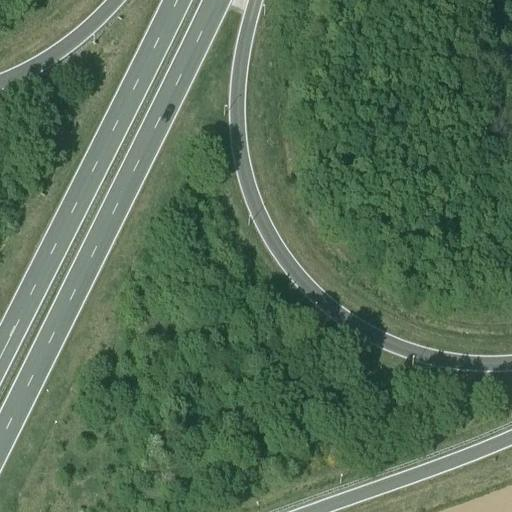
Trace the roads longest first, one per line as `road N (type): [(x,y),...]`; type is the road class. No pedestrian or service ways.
road 1 (trunk): [(511,364),(456,362),(393,346),(337,314),(286,263),(256,212),(237,143),(237,71),(254,0)]
road 2 (trunk): [(0,441),(215,0)]
road 3 (trunk): [(176,0),(0,355)]
road 4 (trunk): [(307,511),(511,436)]
road 5 (trunk): [(116,0),(69,45),(0,92)]
